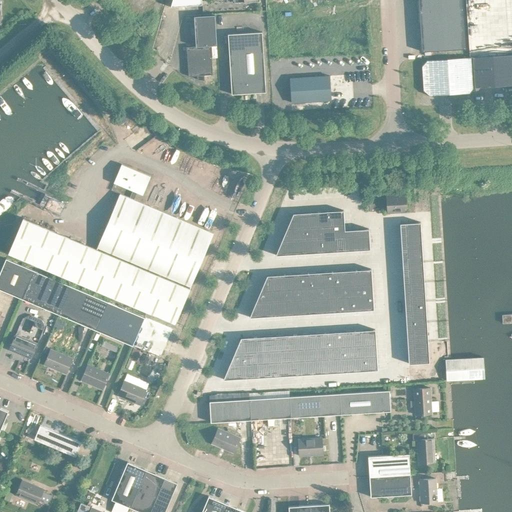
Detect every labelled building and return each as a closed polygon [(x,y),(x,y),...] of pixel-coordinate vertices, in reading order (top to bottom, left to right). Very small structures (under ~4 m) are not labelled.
[(418,5),(419,26),(464,23),(463,2),(418,5)] [(196,75),(203,76),(203,71),(212,70),(209,41),(216,40),(214,10),(193,12),(195,42),(186,42),(188,72),(196,71),(196,75)] [(464,23),(419,26),(420,47),(465,45),(464,23)] [(227,29),(231,90),(265,87),(261,27),(227,29)] [(511,63),(511,50),(472,53),(473,83),(511,80),(511,63)] [(473,83),(472,53),(426,56),(421,61),(423,86),(428,91),(469,88),(473,83)] [(289,74),(290,98),(330,96),(329,72),(289,74)] [(116,115),(120,120),(130,112),(125,107),(116,115)] [(132,185),(128,193),(132,195),(136,187),(141,189),(148,172),(120,160),(113,177),(132,185)] [(22,213),(7,248),(173,318),(188,284),(211,228),(132,195),(128,193),(119,189),(96,245),(22,213)] [(385,191),(386,209),(403,208),(402,203),(405,203),(404,190),(385,191)] [(342,206),(292,209),(275,250),(369,245),(367,224),(343,226),(342,206)] [(419,218),(399,219),(408,359),(428,358),(419,218)] [(0,264),(0,285),(21,294),(33,266),(5,254),(0,264)] [(266,271),(249,312),(372,305),(370,265),(266,271)] [(21,294),(57,309),(69,281),(33,266),(21,294)] [(57,309),(94,325),(106,297),(69,281),(57,309)] [(94,325),(131,341),(143,312),(106,297),(94,325)] [(56,315),(53,322),(61,325),(64,318),(56,315)] [(374,325),(239,333),(221,375),(376,366),(374,325)] [(14,330),(8,345),(30,354),(36,339),(14,330)] [(43,359),(65,369),(71,354),(49,344),(43,359)] [(132,344),(128,354),(134,356),(139,346),(132,344)] [(80,375),(102,384),(108,369),(86,360),(80,375)] [(117,391),(138,400),(145,385),(123,376),(117,391)] [(412,384),(414,410),(430,409),(429,383),(412,384)] [(388,386),(338,389),(339,410),(389,406),(388,386)] [(338,389),(288,392),(289,413),(339,410),(338,389)] [(288,392),(248,394),(250,415),(289,413),(288,392)] [(250,415),(248,394),(208,397),(209,418),(250,415)] [(33,434),(74,452),(80,438),(39,420),(33,434)] [(217,424),(210,439),(232,448),(238,433),(217,424)] [(297,435),(298,451),(321,450),(320,433),(297,435)] [(415,435),(417,458),(433,457),(432,434),(415,435)] [(366,452),(368,472),(408,470),(407,449),(366,452)] [(110,495),(129,503),(145,465),(126,457),(110,495)] [(145,465),(129,503),(150,511),(161,511),(176,478),(145,465)] [(408,470),(368,472),(369,492),(410,490),(408,470)] [(418,475),(419,498),(436,497),(434,474),(418,475)] [(21,475),(14,490),(36,500),(42,484),(21,475)] [(198,511),(220,511),(226,499),(207,491),(198,511)] [(79,498),(73,511),(83,511),(88,502),(79,498)] [(242,511),(245,507),(226,499),(220,511),(242,511)] [(328,511),(328,499),(307,500),(308,511),(328,511)] [(287,502),(287,511),(308,511),(307,500),(287,502)] [(86,511),(111,511),(112,511),(90,503),(86,511)]
